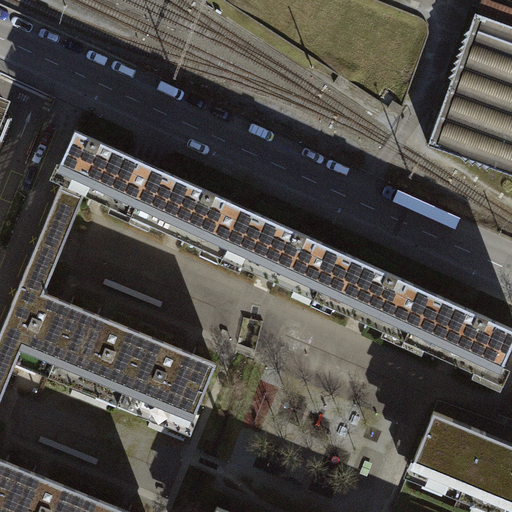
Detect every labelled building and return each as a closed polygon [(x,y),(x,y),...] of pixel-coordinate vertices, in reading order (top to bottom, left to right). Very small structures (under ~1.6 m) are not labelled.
[(511,31),(474,18),(430,140),(464,152),(467,156),(470,154),(474,159),(477,156),(480,160),(483,158),(487,163),(489,161),(511,168),(511,31)] [(0,95),(0,128),(11,100),(0,95)] [(133,211),(154,165),(76,130),(55,176),(63,179),(47,218),(71,228),(86,190),(133,211)] [(245,207),(154,165),(133,211),(224,253),(245,207)] [(336,248),(245,207),(224,253),(315,294),(336,248)] [(57,260),(71,228),(47,218),(34,251),(57,260)] [(427,289),(336,248),(315,294),(406,335),(427,289)] [(20,352),(52,366),(77,305),(44,292),(57,260),(34,251),(0,332),(0,382),(6,385),(20,352)] [(511,345),(511,327),(427,289),(406,335),(498,377),(511,345)] [(147,333),(77,305),(52,366),(122,394),(147,333)] [(216,362),(147,333),(122,394),(192,423),(216,362)] [(511,442),(434,410),(411,466),(511,507),(511,442)] [(0,494),(13,462),(0,457),(0,494)] [(0,494),(0,511),(73,511),(82,491),(13,462),(0,494)] [(73,511),(134,511),(82,491),(73,511)]
